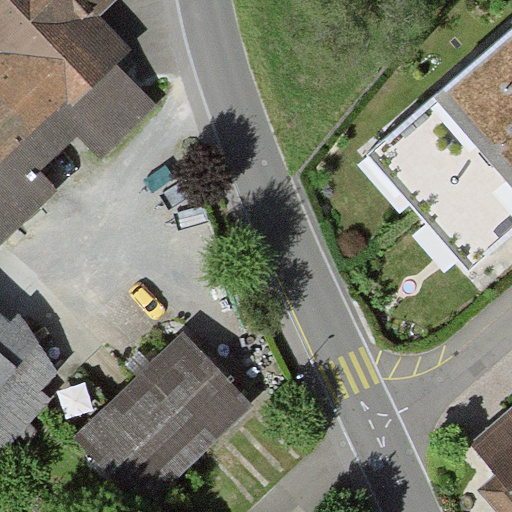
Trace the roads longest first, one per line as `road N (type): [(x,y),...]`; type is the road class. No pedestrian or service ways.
road 1 (residential): [(375,435),(266,190),(208,0)]
road 2 (residential): [(375,435),(511,317)]
